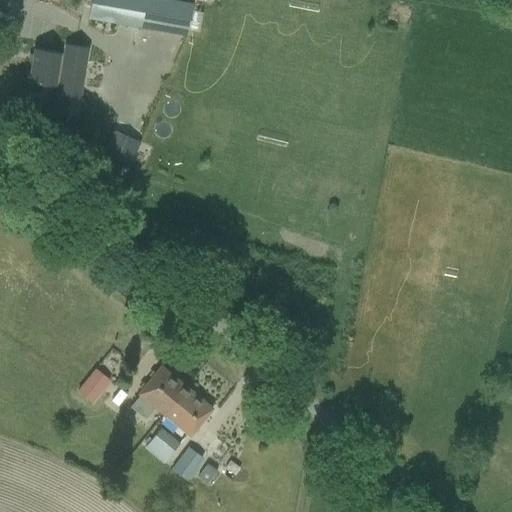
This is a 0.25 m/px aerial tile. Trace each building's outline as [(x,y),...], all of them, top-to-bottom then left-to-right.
[(91,0),(88,19),(188,36),(194,4),(169,0),(91,0)] [(30,81),(71,88),(71,87),(70,87),(73,67),(89,69),(91,59),(35,49),(30,81)] [(103,152),(130,164),(140,142),(113,130),(103,152)] [(138,394),(164,415),(187,387),(160,366),(138,394)] [(93,373),(81,395),(95,402),(106,380),(93,373)] [(164,415),(190,436),(213,408),(187,387),(164,415)] [(145,449),(163,463),(178,443),(161,430),(145,449)] [(176,465),(190,474),(201,459),(187,449),(176,465)] [(206,464),(198,476),(208,483),(217,471),(206,464)]
